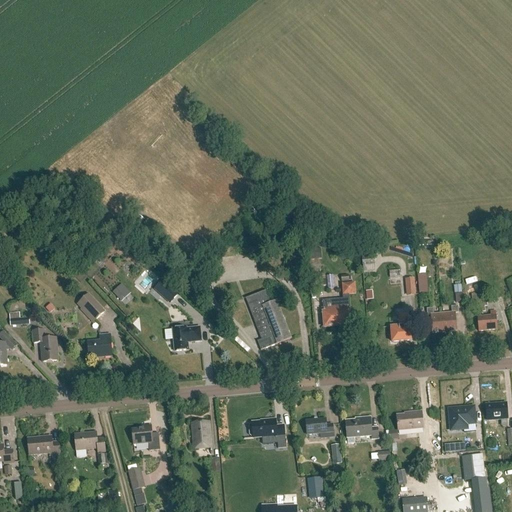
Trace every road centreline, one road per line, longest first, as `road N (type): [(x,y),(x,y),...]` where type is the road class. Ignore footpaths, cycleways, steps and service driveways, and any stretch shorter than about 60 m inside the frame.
road 1 (tertiary): [(0,411),(511,363)]
road 2 (unknown): [(309,381),(301,304),(283,269),(263,259)]
